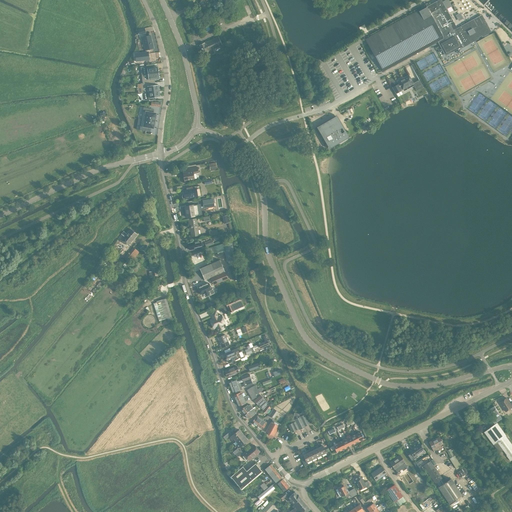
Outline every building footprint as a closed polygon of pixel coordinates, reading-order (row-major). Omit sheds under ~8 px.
[(453,30),(452,27),(450,25),(451,25),(450,23),(453,21),(441,0),(438,0),(426,7),(426,6),(365,40),(383,72),(438,41),(441,47),(442,46),(444,51),(443,51),(445,54),(448,52),(449,52),(456,48),(457,47),(459,47),(459,46),(461,49),(491,32),(482,14),(453,30)] [(216,28),(213,20),(202,25),(205,33),(216,28)] [(153,48),(150,35),(141,38),(142,42),(143,41),(145,50),(153,48)] [(222,45),(218,37),(205,43),(204,43),(199,45),(203,54),(205,53),(207,57),(214,53),(214,52),(215,51),(214,49),(222,45)] [(147,51),(136,52),(137,60),(148,59),(147,51)] [(146,66),(141,67),(141,75),(158,73),(157,67),(152,67),(152,64),(146,65),(146,66)] [(158,73),(141,75),(143,83),(143,84),(152,82),(152,83),(154,82),(154,79),(159,79),(158,73)] [(402,89),(413,84),(409,75),(398,81),(399,84),(398,85),(392,87),(396,94),(401,91),(400,89),(402,89)] [(143,83),(141,84),(142,93),(159,91),(158,85),(153,85),(152,83),(152,82),(143,84),(143,83)] [(159,91),(142,93),(143,101),(149,100),(149,101),(155,100),(154,97),(160,97),(160,96),(159,96),(159,91)] [(143,107),(142,119),(154,121),(155,119),(156,119),(156,115),(155,115),(156,113),(153,113),(149,112),(149,108),(143,107)] [(333,147),(348,138),(336,118),(321,126),(333,147)] [(142,119),(140,130),(146,131),(146,127),(151,128),(153,128),(154,126),(155,127),(155,123),(154,122),(154,121),(142,119)] [(187,172),(183,173),(185,181),(194,180),(193,174),(198,173),(197,167),(186,169),(187,172)] [(199,186),(179,189),(181,200),(201,196),(199,186)] [(203,209),(214,207),(213,198),(202,200),(203,209)] [(194,216),(196,216),(195,205),(192,205),(185,206),(186,217),(194,216)] [(199,235),(196,219),(196,218),(188,220),(191,237),(199,235)] [(123,231),(121,234),(124,236),(121,240),(128,246),(137,234),(130,229),(127,234),(124,232),(123,231)] [(231,240),(222,242),(223,244),(224,252),(227,262),(228,262),(229,266),(230,266),(236,264),(231,240)] [(200,241),(188,243),(190,250),(194,249),(193,247),(201,246),(200,241)] [(215,246),(205,249),(206,255),(217,252),(215,246)] [(128,266),(130,263),(139,252),(133,247),(124,258),(127,261),(125,263),(128,266)] [(219,260),(200,269),(205,280),(211,278),(210,277),(225,271),(219,260)] [(225,271),(210,277),(211,278),(214,285),(228,279),(225,273),(225,271)] [(209,283),(198,288),(199,291),(201,294),(203,293),(205,296),(210,294),(210,292),(209,291),(210,290),(212,289),(210,286),(209,283)] [(239,297),(225,303),(230,312),(234,311),(234,310),(243,306),(241,301),(239,297)] [(153,303),(156,312),(159,321),(167,319),(168,321),(173,320),(166,298),(156,301),(156,302),(153,303)] [(226,326),(224,324),(221,315),(220,315),(220,314),(219,313),(217,314),(216,314),(211,316),(213,319),(210,320),(214,328),(216,327),(218,331),(224,329),(224,328),(225,328),(226,326)] [(222,347),(229,344),(225,335),(218,338),(222,347)] [(260,349),(269,345),(267,340),(258,344),(257,345),(258,347),(259,347),(260,349)] [(234,349),(224,354),(226,358),(236,354),(239,353),(237,348),(234,349)] [(236,354),(226,358),(228,363),(238,359),(241,357),(243,356),(242,352),(239,353),(236,354)] [(252,367),(248,368),(250,371),(253,370),(261,367),(259,363),(251,365),(252,367)] [(227,377),(236,373),(239,372),(236,366),(225,371),(227,377)] [(243,382),(245,382),(251,379),(249,373),(241,376),(243,382)] [(238,385),(236,379),(229,382),(231,387),(238,385)] [(240,391),(240,390),(242,389),(240,384),(238,385),(231,387),(233,393),(240,391)] [(255,385),(246,390),(249,394),(258,389),(255,385)] [(258,389),(249,394),(252,400),(257,397),(255,395),(260,393),(258,389)] [(241,392),(234,395),(236,401),(244,397),(241,392)] [(260,395),(254,401),(258,405),(264,399),(260,395)] [(244,397),(236,401),(239,406),(246,403),(246,402),(248,401),(246,396),(244,397)] [(511,402),(511,404),(507,398),(500,403),(506,412),(511,407),(511,402)] [(264,399),(258,405),(261,409),(261,408),(262,409),(263,410),(267,405),(266,404),(267,403),(264,399)] [(247,404),(241,409),(245,414),(251,409),(253,408),(250,404),(248,406),(247,404)] [(263,410),(262,411),(267,414),(271,408),(267,405),(263,410)] [(495,423),(502,418),(501,416),(494,406),(489,409),(492,413),(491,414),(493,421),(495,423)] [(251,409),(245,414),(248,419),(255,414),(254,414),(256,412),(253,408),(251,409)] [(273,408),(268,415),(274,419),(278,412),(273,408)] [(309,424),(304,414),(303,415),(294,412),(291,421),(292,423),(288,425),(292,432),(299,428),(299,429),(305,427),(305,426),(309,424)] [(257,426),(262,419),(263,418),(259,416),(258,417),(257,416),(252,422),(257,426)] [(257,426),(262,429),(266,423),(262,419),(257,426)] [(273,420),(266,431),(268,433),(267,435),(270,436),(271,434),(273,435),(278,426),(280,427),(281,425),(273,420)] [(497,423),(484,432),(494,445),(498,442),(502,447),(507,455),(511,461),(511,459),(511,444),(510,442),(508,440),(506,437),(505,436),(506,435),(497,423)] [(232,434),(229,436),(230,437),(232,440),(234,438),(236,441),(243,435),(239,430),(232,435),(232,434)] [(359,442),(360,441),(364,439),(360,432),(355,434),(359,442)] [(355,444),(359,442),(355,434),(351,436),(355,444)] [(243,435),(236,441),(238,444),(236,445),(238,448),(248,440),(243,435)] [(350,446),(355,444),(351,436),(346,438),(350,446)] [(446,450),(443,444),(439,437),(429,442),(433,451),(437,449),(439,454),(446,450)] [(346,448),(350,446),(346,438),(342,440),(346,448)] [(338,443),(341,450),(346,448),(342,440),(338,443)] [(318,447),(318,448),(321,455),(326,453),(323,446),(323,445),(322,443),(320,444),(321,446),(318,447)] [(337,453),(341,450),(338,443),(333,445),(337,453)] [(412,461),(418,456),(417,455),(424,449),(420,444),(419,445),(418,444),(416,446),(410,451),(411,453),(408,455),(412,461)] [(259,452),(256,448),(254,445),(243,454),(249,461),(259,452)] [(313,450),(317,457),(321,455),(318,448),(318,447),(317,445),(316,446),(315,446),(316,448),(313,450)] [(309,452),(308,452),(312,460),(316,458),(317,457),(313,450),(312,448),(311,449),(312,451),(309,452)] [(303,456),(301,457),(305,467),(308,466),(306,462),(312,460),(308,452),(309,452),(308,450),(306,451),(307,453),(303,455),(303,456)] [(400,455),(389,462),(394,470),(395,469),(397,472),(398,473),(408,466),(407,465),(405,462),(400,455)] [(456,469),(461,466),(454,455),(449,459),(456,469)] [(445,482),(431,462),(430,460),(423,466),(422,468),(435,487),(437,486),(449,503),(461,494),(451,478),(445,482)] [(262,472),(255,464),(246,471),(242,467),(231,477),(242,490),(262,472)] [(268,473),(274,469),(271,465),(265,469),(268,473)] [(376,481),(387,473),(382,466),(371,474),(376,481)] [(465,467),(457,472),(460,477),(468,472),(465,467)] [(277,473),(274,469),(268,473),(272,477),(277,473)] [(404,475),(409,484),(414,481),(409,472),(404,475)] [(281,478),(278,473),(277,473),(272,477),(276,482),(281,478)] [(359,490),(366,487),(367,488),(370,487),(367,481),(364,483),(361,477),(355,480),(359,490)] [(283,479),(276,485),(282,492),(289,487),(283,479)] [(261,494),(258,496),(258,497),(260,500),(263,497),(274,488),(273,487),(272,485),(261,494)] [(342,485),(337,488),(338,489),(342,496),(344,495),(346,498),(349,496),(350,495),(351,497),(357,494),(354,489),(348,491),(347,489),(346,489),(344,485),(342,486),(342,485)] [(397,500),(402,496),(394,485),(386,490),(390,496),(394,502),(397,500)] [(295,492),(287,498),(289,500),(288,500),(289,502),(290,501),(293,504),(300,498),(295,492)] [(362,498),(360,500),(364,506),(375,499),(373,496),(365,502),(362,498)] [(400,505),(397,500),(394,502),(390,496),(387,498),(395,509),(400,505)] [(278,511),(275,511),(306,511),(310,509),(300,498),(293,504),(294,505),(293,506),(294,508),(292,510),(289,511),(284,511),(285,511),(284,511),(282,511),(278,511)] [(370,511),(377,508),(373,503),(367,508),(369,511),(370,511)]
